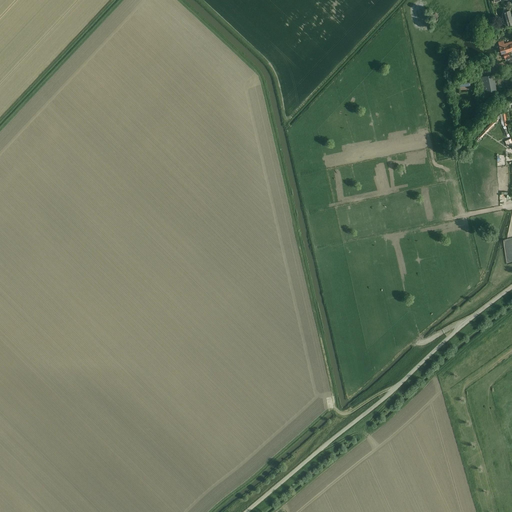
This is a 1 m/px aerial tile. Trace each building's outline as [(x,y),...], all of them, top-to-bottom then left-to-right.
[(508,26),(511,24),(511,18),(510,10),(504,12),(505,14),(504,15),(504,16),(503,16),(504,21),(507,21),(508,26)] [(511,49),(511,41),(504,44),(504,41),(498,43),(501,54),(511,50),(511,49)] [(494,75),(481,77),(484,92),(497,90),(494,75)] [(469,77),(459,78),(460,83),(460,86),(470,85),(470,82),(469,77)] [(486,131),(496,122),(494,120),(484,129),(478,135),(480,137),(486,131)]
